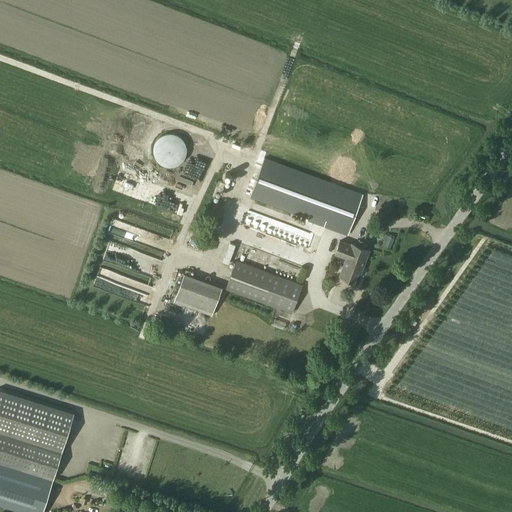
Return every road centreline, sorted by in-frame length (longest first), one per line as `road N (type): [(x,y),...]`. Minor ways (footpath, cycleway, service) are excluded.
road 1 (track): [(376,335),(325,306),(314,286),(327,234),(240,201),(252,152),(0,59)]
road 2 (unclassified): [(262,511),(511,147)]
